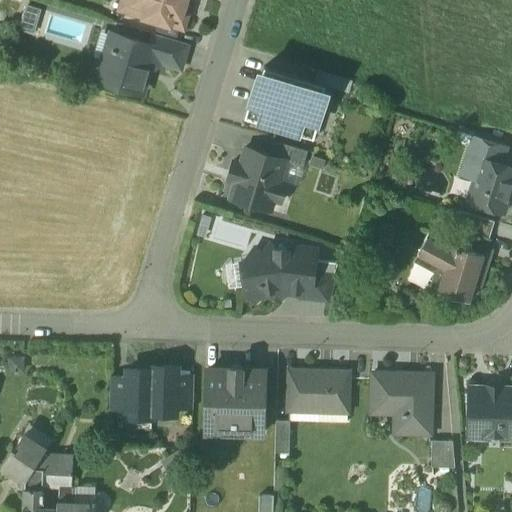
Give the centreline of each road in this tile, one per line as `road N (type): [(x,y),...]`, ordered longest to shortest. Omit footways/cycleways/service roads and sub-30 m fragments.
road 1 (residential): [(147,327),(466,339),(496,330),(511,312)]
road 2 (residential): [(237,0),(152,270),(147,327)]
road 3 (residential): [(0,324),(147,327)]
